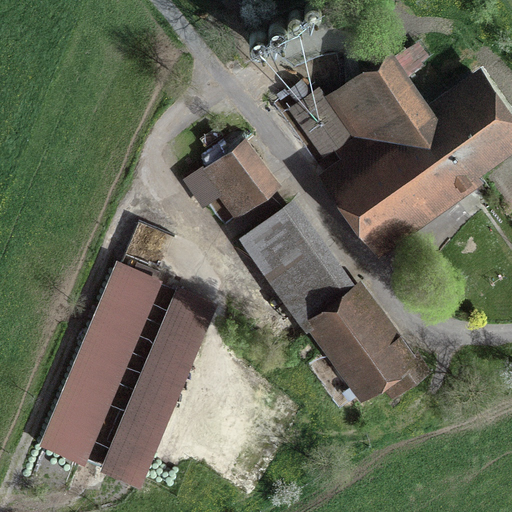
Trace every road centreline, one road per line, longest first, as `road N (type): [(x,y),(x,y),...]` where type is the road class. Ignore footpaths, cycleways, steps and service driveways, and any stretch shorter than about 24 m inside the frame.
road 1 (unclassified): [(511,313),(474,320),(366,271),(160,0)]
road 2 (track): [(0,495),(189,37)]
